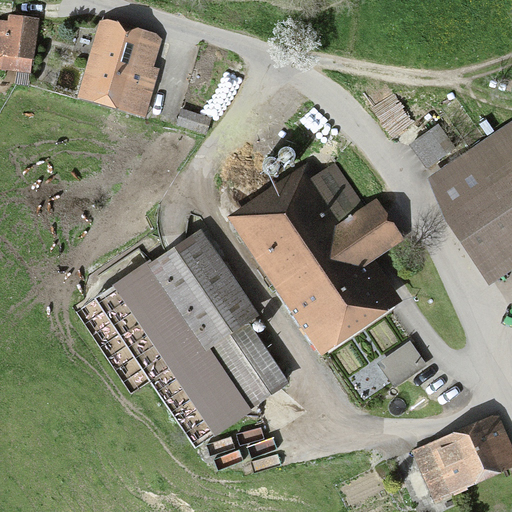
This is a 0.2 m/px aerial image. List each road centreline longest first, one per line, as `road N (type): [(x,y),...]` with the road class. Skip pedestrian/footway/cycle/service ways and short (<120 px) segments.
road 1 (unclassified): [(97,0),(283,58),(349,109),(436,239),(480,332)]
road 2 (track): [(283,58),(444,80),(511,59)]
